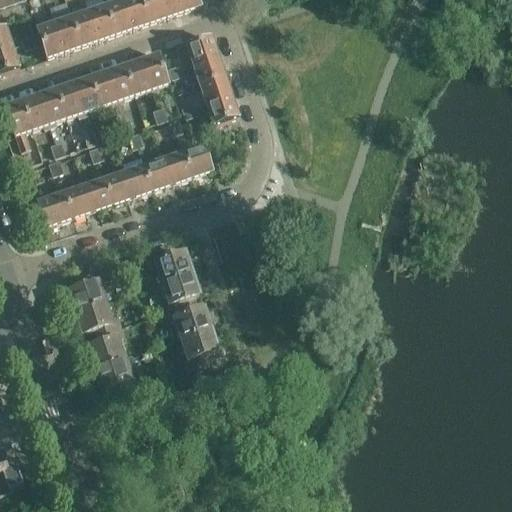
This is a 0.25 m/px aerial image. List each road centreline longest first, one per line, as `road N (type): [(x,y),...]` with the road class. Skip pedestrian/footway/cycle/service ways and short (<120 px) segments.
road 1 (residential): [(12,280),(240,199),(259,182),(266,136),(224,19)]
road 2 (residential): [(0,96),(224,19)]
road 3 (tertiary): [(88,511),(29,331)]
